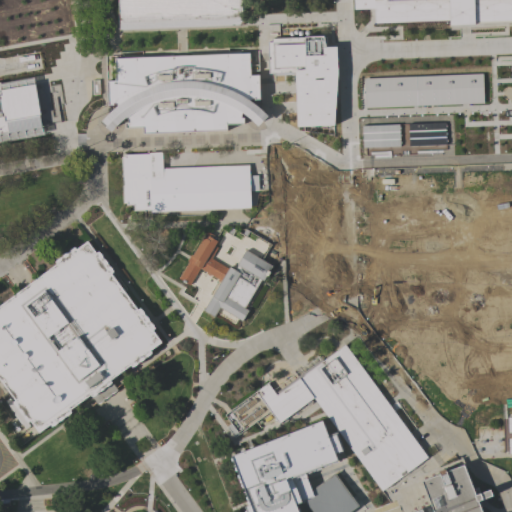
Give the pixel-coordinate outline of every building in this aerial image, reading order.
[(118,30),(117,0),(241,0),(242,13),(242,25),(118,30)] [(511,19),(473,21),(473,24),(449,25),(449,20),(374,23),(374,8),(353,9),(353,0),(511,0),(511,19)] [(267,41),(271,41),(271,38),(326,35),(327,47),(336,46),(337,74),(334,126),(297,127),(295,71),(268,72),(267,41)] [(249,52),(250,65),(258,65),(259,71),(250,71),(250,75),(259,75),(260,100),(253,100),(253,98),(249,101),(258,107),(267,116),(258,126),(250,119),(242,113),(241,117),(244,117),(244,124),(227,124),(227,131),(142,133),(142,128),(125,128),(125,122),(127,122),(126,117),(116,126),(111,132),(100,123),(104,118),(111,111),(118,105),(113,103),(113,105),(107,106),(106,80),(114,80),(113,58),(249,52)] [(482,104),(481,74),(362,78),(363,108),(482,104)] [(0,80),(33,75),(33,76),(42,126),(0,133),(0,80)] [(511,111),(367,119),(366,94),(448,91),(511,87),(511,111)] [(398,124),(360,126),(361,148),(398,146),(398,124)] [(151,212),(151,210),(133,211),(133,205),(126,205),(125,203),(123,203),(121,157),(124,157),(124,155),(148,154),(148,153),(161,152),(162,168),(249,165),(249,176),(258,175),(258,191),(250,191),(250,208),(151,212)] [(499,170),(499,185),(461,187),(461,172),(499,170)] [(452,172),(453,187),(415,189),(415,174),(452,172)] [(411,174),(412,189),(374,190),(374,175),(411,174)] [(472,429),(472,426),(469,346),(469,339),(468,321),(424,323),(423,298),(468,296),(463,273),(373,277),(372,252),(376,252),(376,250),(384,250),(384,251),(462,248),(461,229),(371,232),(370,208),(511,202),(511,226),(468,228),(469,248),(511,245),(511,271),(470,273),(476,296),(511,294),(511,319),(475,321),(476,349),(490,349),(490,344),(511,342),(511,366),(511,367),(511,365),(495,366),(495,364),(491,364),(490,353),(476,354),(477,369),(478,369),(478,371),(474,372),(474,374),(511,372),(511,404),(478,406),(479,428),(476,428),(472,429)] [(272,265),(263,281),(261,280),(244,308),(248,310),(242,321),(237,319),(219,308),(216,314),(214,317),(203,311),(221,281),(200,268),(190,285),(182,281),(178,278),(188,262),(187,261),(187,260),(189,257),(190,255),(192,256),(206,231),(208,233),(218,238),(214,245),(218,247),(211,258),(228,268),(229,267),(234,270),(237,265),(236,265),(245,250),(261,259),(272,265)] [(0,305),(13,296),(50,269),(56,264),(54,261),(57,259),(61,257),(64,254),(68,252),(71,249),(74,247),(76,249),(87,241),(96,253),(98,251),(102,256),(103,258),(106,261),(108,266),(110,267),(113,272),(111,274),(137,310),(140,308),(143,311),(144,315),(148,318),(149,322),(153,325),(155,328),(152,330),(161,342),(150,351),(152,353),(149,356),(145,357),(142,360),(138,363),(135,366),(132,368),(130,365),(110,380),(111,382),(117,390),(108,397),(97,404),(90,395),(70,410),(71,413),(68,415),(65,417),(62,420),(58,422),(55,425),(52,427),(50,425),(39,433),(38,432),(30,421),(27,423),(25,420),(23,415),(20,413),(18,409),(15,406),(13,403),(15,401),(0,380),(0,305)] [(414,318),(391,319),(392,327),(374,328),(374,316),(369,317),(369,304),(373,304),(373,296),(390,295),(389,289),(412,288),(414,318)] [(426,457),(381,490),(325,414),(313,398),(278,424),(255,392),(259,389),(267,383),(272,390),(299,370),(299,369),(306,363),(307,364),(308,364),(312,369),(336,351),(344,345),(426,457)] [(232,435),(268,415),(256,393),(220,414),(232,435)] [(294,504),(296,511),(242,511),(240,505),(246,503),(237,478),(239,477),(234,463),(231,463),(228,455),(291,430),(292,432),(320,420),(321,422),(324,420),(329,434),(336,431),(345,452),(337,455),(339,461),(303,475),(304,479),(303,479),(308,493),(331,476),(355,508),(349,511),(306,511),(299,502),(294,504)] [(472,490),(477,488),(479,492),(489,488),(492,496),(478,502),(481,511),(411,511),(421,508),(422,511),(432,511),(421,481),(439,474),(437,470),(444,468),(445,471),(463,464),(472,490)]
